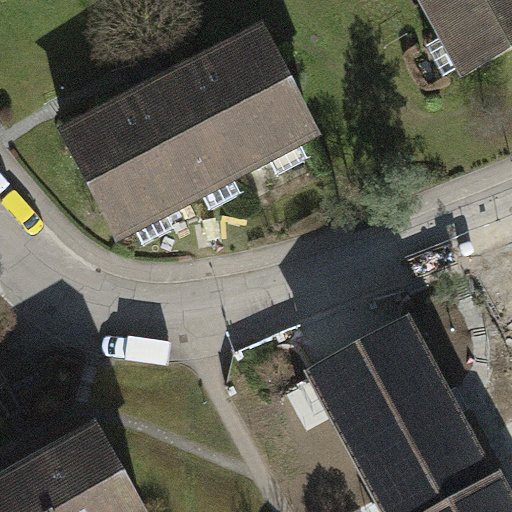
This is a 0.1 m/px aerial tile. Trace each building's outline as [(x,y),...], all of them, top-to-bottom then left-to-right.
[(511,0),(425,0),(467,74),(511,48),(511,0)] [(109,235),(304,134),(253,36),(58,136),(109,235)] [(386,511),(440,511),(488,487),(404,330),(315,378),(386,511)] [(145,511),(96,422),(0,474),(0,511),(145,511)] [(488,487),(440,511),(511,511),(495,482),(488,487)]
